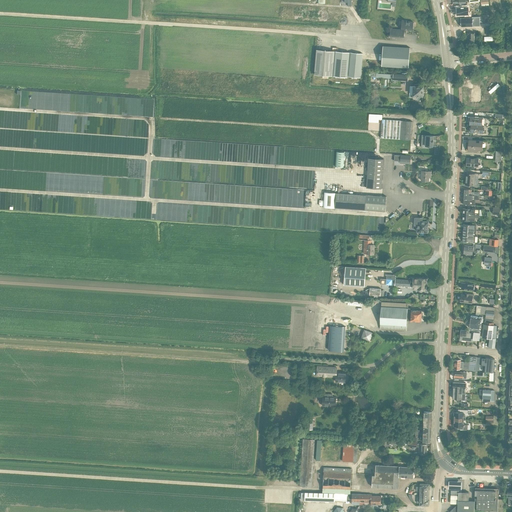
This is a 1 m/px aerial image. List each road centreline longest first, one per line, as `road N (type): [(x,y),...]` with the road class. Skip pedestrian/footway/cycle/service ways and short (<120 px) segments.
road 1 (track): [(0,148),(321,169)]
road 2 (secondary): [(436,437),(449,119)]
road 3 (track): [(315,302),(0,281)]
road 4 (track): [(315,209),(0,189)]
road 5 (track): [(313,33),(0,12)]
road 6 (track): [(300,489),(0,470)]
road 7 (track): [(253,362),(0,345)]
road 8 (track): [(151,119),(368,131),(378,138),(377,152)]
road 9 (track): [(0,108),(151,119),(146,199)]
